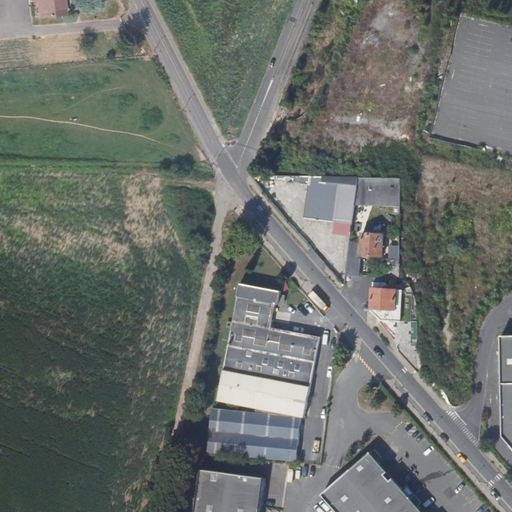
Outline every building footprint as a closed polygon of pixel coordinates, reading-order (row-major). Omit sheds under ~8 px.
[(64,16),(62,0),(34,0),(36,19),(64,16)] [(293,160),(282,159),(281,168),(292,170),(293,160)] [(362,198),(364,180),(346,180),(309,178),(309,180),(316,181),(312,211),(342,215),(342,214),(360,216),(362,198)] [(413,210),(415,178),(402,179),(390,179),(364,180),(362,198),(407,201),(407,209),(413,210)] [(393,229),(371,227),(369,249),(391,252),(393,229)] [(367,237),(358,236),(354,268),(367,269),(368,253),(365,252),(367,237)] [(390,253),(389,262),(401,263),(402,257),(402,255),(390,253)] [(401,263),(389,262),(388,273),(408,275),(408,258),(402,257),(401,263)] [(292,284),(252,275),(223,391),(311,412),(329,332),(280,319),(285,297),(289,298),(292,284)] [(393,280),(381,280),(378,305),(379,306),(407,308),(408,287),(392,287),(393,280)] [(310,414),(220,402),(215,442),(304,454),(310,414)] [(394,469),(376,448),(327,490),(345,511),(430,511),(399,475),(396,477),(391,471),(394,469)] [(262,511),(270,470),(206,459),(196,511),(262,511)] [(399,475),(394,469),(391,471),(396,477),(399,475)]
